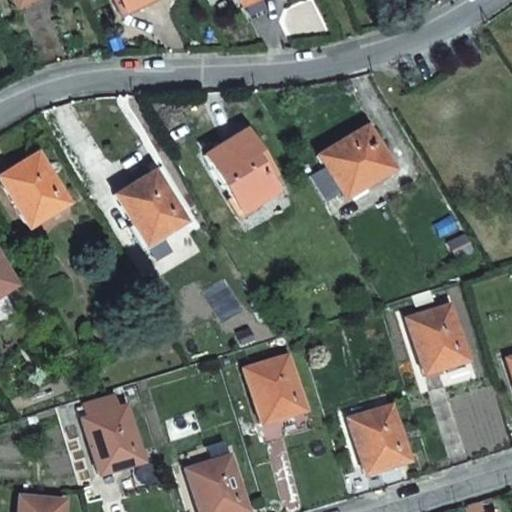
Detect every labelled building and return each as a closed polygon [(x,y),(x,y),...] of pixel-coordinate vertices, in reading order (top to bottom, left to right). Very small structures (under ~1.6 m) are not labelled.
[(8,0),(13,9),(30,0),(29,0),(8,0)] [(114,0),(121,13),(142,3),(148,0),(114,0)] [(341,142),(317,156),(339,193),(363,179),(366,184),(390,170),(365,128),(341,142)] [(222,144),(202,157),(238,214),(278,189),(242,132),(222,144)] [(16,167),(0,176),(0,184),(26,228),(59,208),(50,193),(56,190),(35,156),(16,167)] [(133,185),(114,197),(143,245),(176,225),(167,211),(172,207),(152,173),(133,185)] [(462,233),(444,242),(454,261),(472,252),(462,233)] [(0,324),(15,315),(3,294),(13,287),(0,265),(0,324)] [(429,292),(412,297),(415,308),(432,302),(429,292)] [(447,307),(405,320),(421,374),(439,368),(457,363),(452,346),(458,344),(447,307)] [(285,357),(242,370),(258,424),(276,419),(294,414),(289,397),(296,395),(285,357)] [(389,406),(346,419),(363,474),(381,468),(399,463),(394,446),(400,444),(389,406)] [(123,408),(81,421),(97,476),(115,470),(133,465),(128,448),(135,446),(123,408)] [(227,457),(184,470),(196,511),(236,511),(231,497),(238,495),(227,457)] [(61,511),(62,502),(17,499),(16,511),(61,511)] [(461,511),(480,511),(478,502),(460,508),(461,511)]
